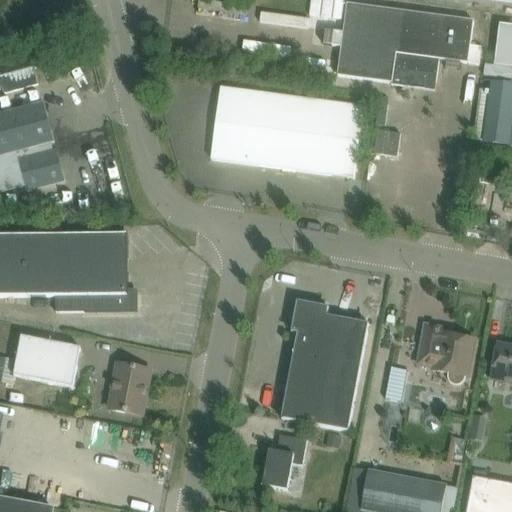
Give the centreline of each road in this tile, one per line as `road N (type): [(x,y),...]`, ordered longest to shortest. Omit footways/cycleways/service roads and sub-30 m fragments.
road 1 (unclassified): [(195,511),(253,219)]
road 2 (unclassified): [(253,219),(181,192),(149,147),(110,0)]
road 3 (unclassified): [(511,259),(253,219)]
